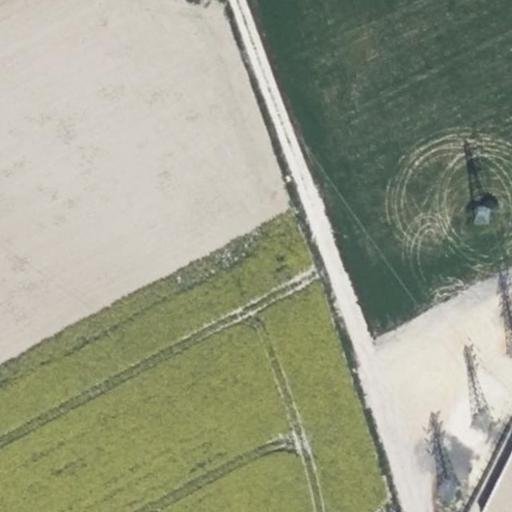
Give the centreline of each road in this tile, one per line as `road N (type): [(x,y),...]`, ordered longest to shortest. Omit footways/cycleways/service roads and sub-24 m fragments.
road 1 (track): [(234,0),(353,311),(413,511)]
road 2 (unclassified): [(364,347),(511,276)]
